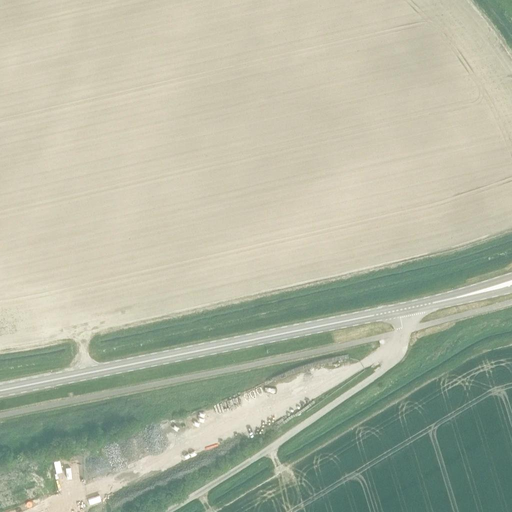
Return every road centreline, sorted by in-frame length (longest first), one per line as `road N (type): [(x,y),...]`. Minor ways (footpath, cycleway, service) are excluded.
road 1 (secondary): [(0,390),(400,310)]
road 2 (unclassified): [(167,511),(365,382),(397,348),(400,310)]
